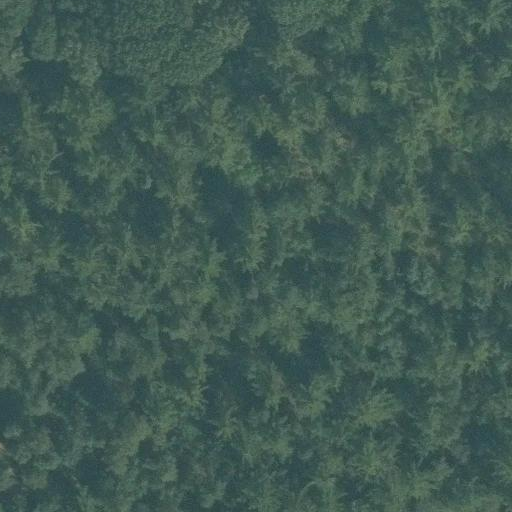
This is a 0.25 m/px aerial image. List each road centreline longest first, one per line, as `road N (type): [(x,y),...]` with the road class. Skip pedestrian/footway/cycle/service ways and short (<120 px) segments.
road 1 (track): [(223,0),(464,511)]
road 2 (track): [(511,475),(242,511)]
